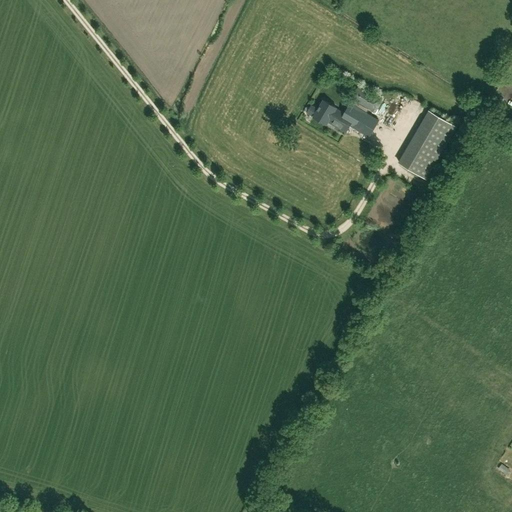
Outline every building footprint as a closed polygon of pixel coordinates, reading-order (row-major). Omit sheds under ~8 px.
[(358,86),(351,98),(372,110),(379,98),(358,86)] [(333,114),(337,108),(324,100),(314,117),(326,125),(329,120),(333,114)] [(351,104),(341,119),(333,114),(329,120),(337,125),(336,126),(346,132),(350,125),(369,136),(378,120),(351,104)] [(387,116),(395,111),(392,105),(383,110),(387,116)] [(457,127),(428,110),(398,162),(426,179),(457,127)] [(378,185),(371,199),(382,205),(389,190),(378,185)]
